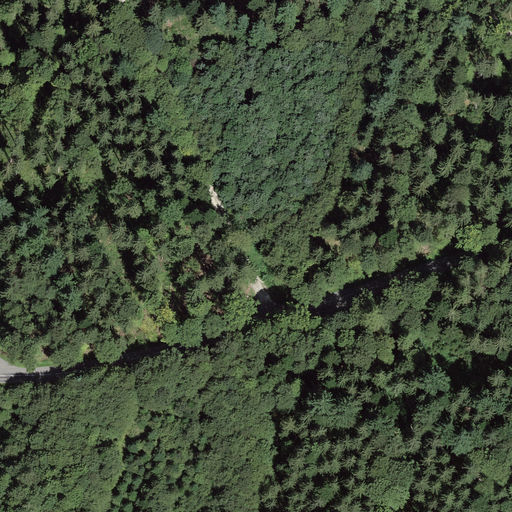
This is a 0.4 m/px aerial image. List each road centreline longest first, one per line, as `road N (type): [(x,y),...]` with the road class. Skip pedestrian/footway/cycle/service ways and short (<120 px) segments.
road 1 (tertiary): [(0,377),(82,369),(179,346),(511,241)]
road 2 (track): [(118,0),(272,319)]
road 3 (track): [(327,302),(380,342),(434,448),(511,497)]
